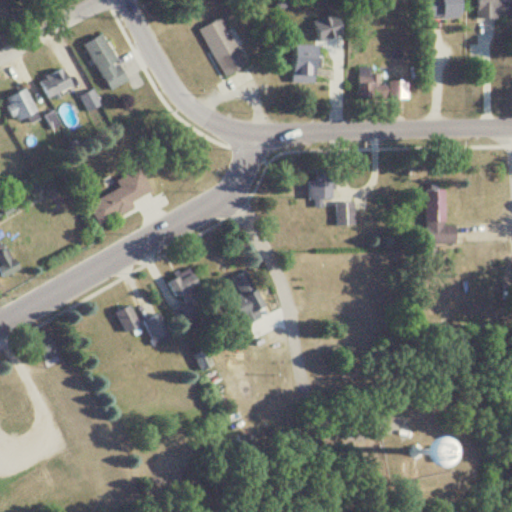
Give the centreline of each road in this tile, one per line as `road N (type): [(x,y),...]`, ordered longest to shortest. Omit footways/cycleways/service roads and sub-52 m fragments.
road 1 (tertiary): [(120,0),(166,80),(194,111),(225,128),(511,126)]
road 2 (residential): [(222,194),(265,254),(309,418),(324,434),(393,427)]
road 3 (tertiary): [(0,324),(222,194),(252,132)]
